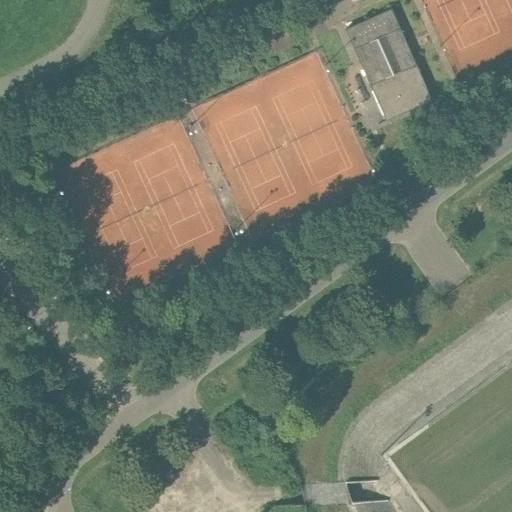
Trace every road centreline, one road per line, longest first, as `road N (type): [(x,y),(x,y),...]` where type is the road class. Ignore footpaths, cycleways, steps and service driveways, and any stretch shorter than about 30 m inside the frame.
road 1 (unclassified): [(133,415),(340,276),(511,147)]
road 2 (unclassified): [(133,415),(0,257)]
road 3 (unclassified): [(0,87),(67,52),(100,0)]
road 4 (unclassified): [(61,511),(71,469),(133,415)]
